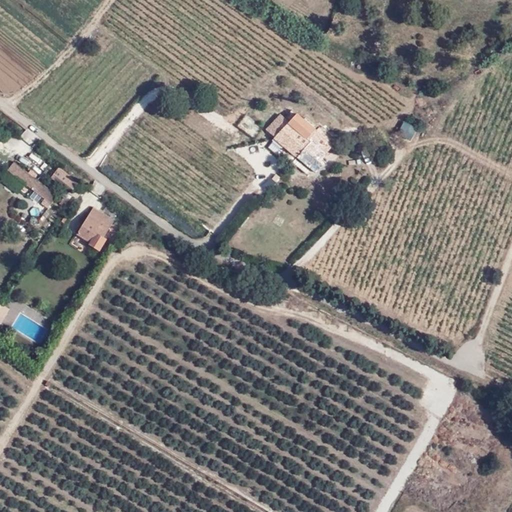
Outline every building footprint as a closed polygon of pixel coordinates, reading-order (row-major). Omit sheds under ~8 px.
[(272,140),(315,176),(325,164),(318,158),(330,143),(296,114),(290,121),(281,114),(267,130),(275,136),(272,140)] [(397,133),(411,140),(418,127),(403,120),(397,133)] [(12,163),(7,171),(53,200),(58,192),(12,163)] [(71,191),(78,181),(58,167),(51,177),(71,191)] [(61,198),(65,205),(73,200),(69,193),(61,198)] [(115,220),(95,208),(79,233),(91,241),(90,244),(99,251),(107,239),(104,237),(115,220)] [(0,322),(1,323),(10,307),(0,302),(0,322)]
